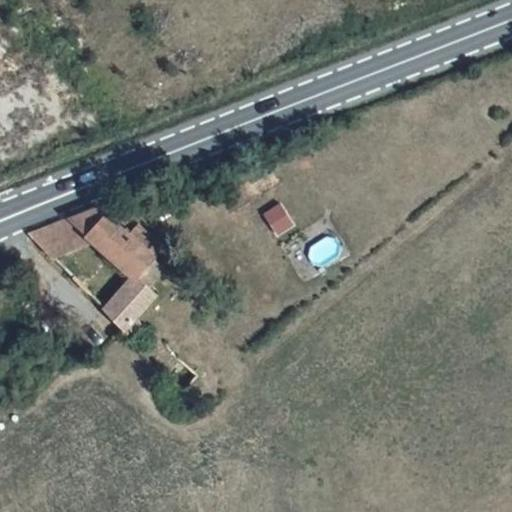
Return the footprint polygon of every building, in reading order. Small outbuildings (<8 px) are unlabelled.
[(107,201),(77,212),(91,225),(142,271),(162,251),(133,224),(107,201)] [(279,205),(265,214),(278,235),(292,226),(279,205)] [(91,225),(77,212),(28,229),(57,262),(91,225)] [(133,224),(162,251),(168,243),(140,216),(133,224)] [(177,265),(162,251),(142,271),(158,285),(177,265)] [(158,285),(142,271),(105,312),(116,321),(110,329),(120,336),(164,291),(158,285)]
